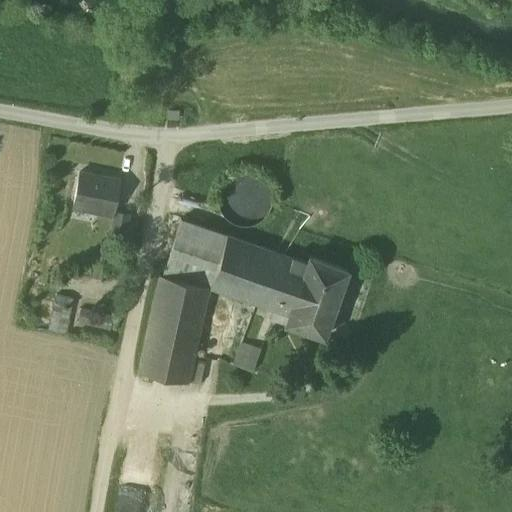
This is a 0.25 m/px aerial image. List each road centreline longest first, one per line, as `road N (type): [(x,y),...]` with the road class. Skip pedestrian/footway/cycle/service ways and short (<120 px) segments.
road 1 (unclassified): [(511,100),(179,138),(0,110)]
road 2 (track): [(97,511),(179,138)]
